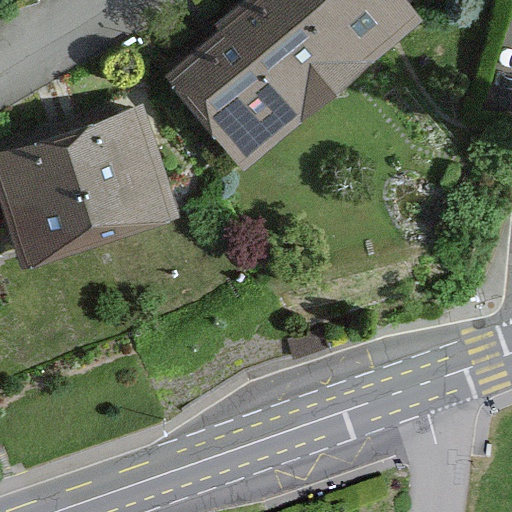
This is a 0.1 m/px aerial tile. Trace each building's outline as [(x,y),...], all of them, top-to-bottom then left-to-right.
[(226,0),(198,23),(207,35),(280,124),(349,69),(292,0),(226,0)] [(394,0),(292,0),(349,69),(410,19),(394,0)] [(151,80),(223,170),(280,124),(207,35),(151,80)] [(129,105),(47,130),(82,243),(163,219),(129,105)] [(0,144),(0,240),(8,266),(82,243),(47,130),(0,144)]
